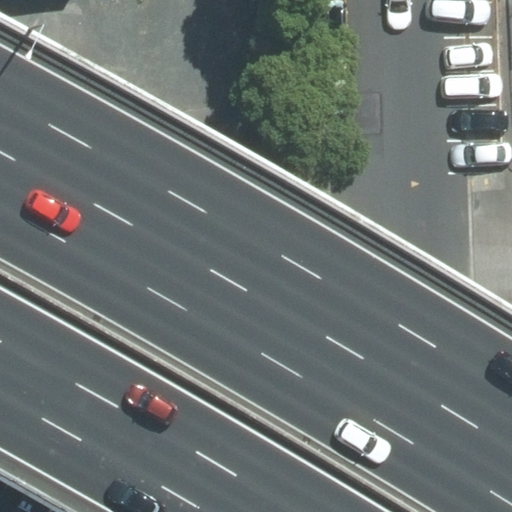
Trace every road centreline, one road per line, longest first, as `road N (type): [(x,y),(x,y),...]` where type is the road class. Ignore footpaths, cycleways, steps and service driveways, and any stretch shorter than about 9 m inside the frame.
road 1 (motorway): [(0,181),(511,471)]
road 2 (residential): [(405,511),(391,0)]
road 3 (motorway): [(359,511),(0,304)]
